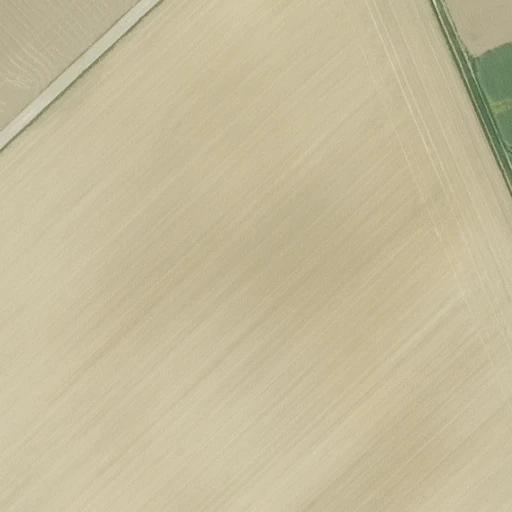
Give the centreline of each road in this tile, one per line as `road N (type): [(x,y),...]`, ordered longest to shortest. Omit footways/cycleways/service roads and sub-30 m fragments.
road 1 (track): [(179,0),(0,170)]
road 2 (track): [(443,0),(511,159)]
